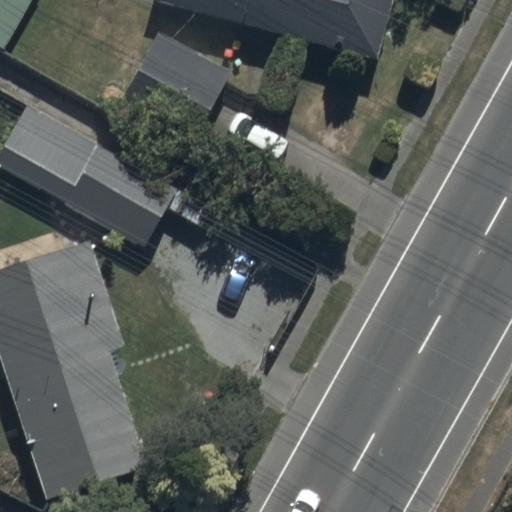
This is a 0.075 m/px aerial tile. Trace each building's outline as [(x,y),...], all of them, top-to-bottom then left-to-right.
[(41,0),(0,0),(0,61),(6,65),(41,0)] [(154,0),(149,21),(375,77),(394,0),(154,0)] [(226,82),(151,44),(112,120),(186,159),(226,82)] [(173,204),(22,123),(0,163),(0,181),(144,259),(173,204)] [(87,261),(0,288),(0,379),(41,511),(48,511),(145,482),(108,362),(118,359),(87,261)]
